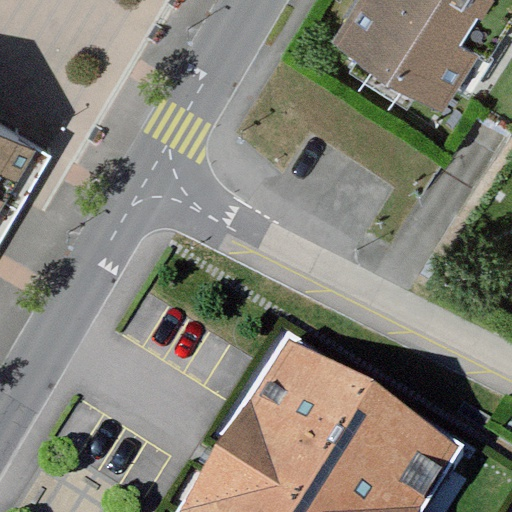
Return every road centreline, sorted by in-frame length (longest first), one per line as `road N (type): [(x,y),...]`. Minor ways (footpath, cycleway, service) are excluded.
road 1 (residential): [(511,369),(249,238),(151,176)]
road 2 (residential): [(0,427),(151,176)]
road 3 (residential): [(151,176),(256,0)]
